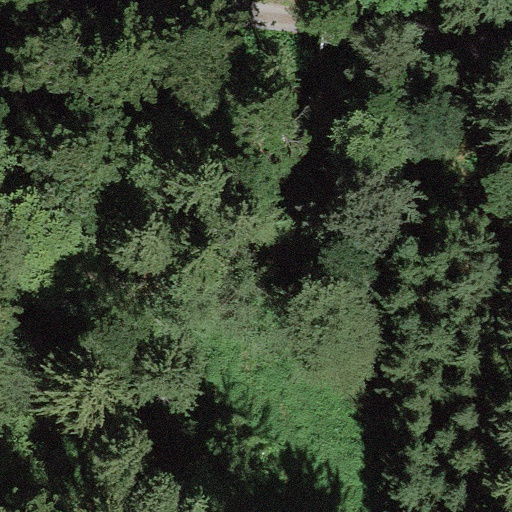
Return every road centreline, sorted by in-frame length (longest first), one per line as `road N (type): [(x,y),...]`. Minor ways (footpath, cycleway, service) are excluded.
road 1 (track): [(0,191),(317,511)]
road 2 (track): [(511,45),(112,0)]
